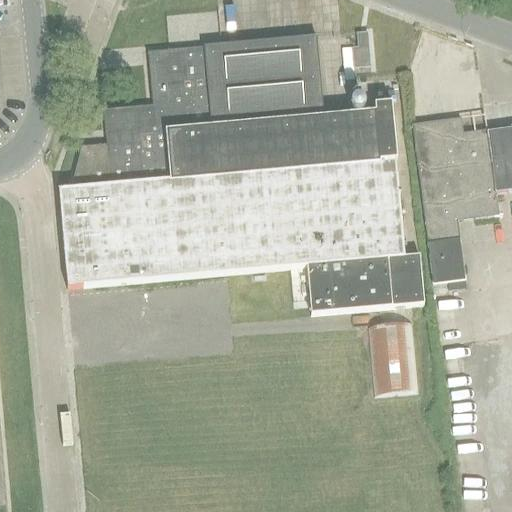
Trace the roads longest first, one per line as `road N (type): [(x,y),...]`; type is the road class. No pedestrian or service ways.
road 1 (unclassified): [(63,511),(20,162)]
road 2 (unknown): [(508,511),(494,463),(496,272)]
road 3 (unclassified): [(20,162),(41,113),(30,0)]
